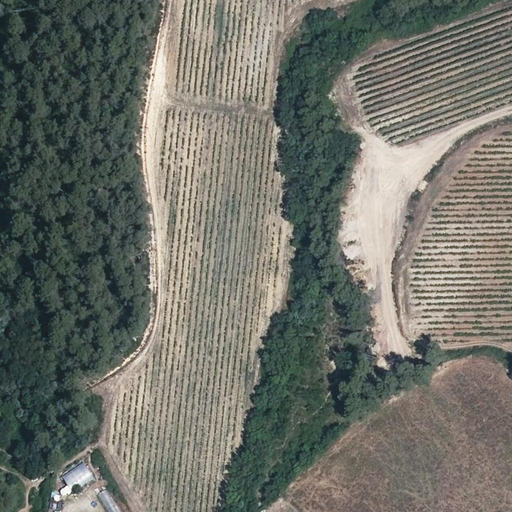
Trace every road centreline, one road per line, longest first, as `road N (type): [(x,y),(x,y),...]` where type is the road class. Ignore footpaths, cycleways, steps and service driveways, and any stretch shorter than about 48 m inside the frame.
road 1 (track): [(165,0),(142,137),(155,271),(150,329),(136,355),(83,394),(147,511)]
road 2 (track): [(224,511),(254,412),(256,354),(276,318),(293,253),(279,112),(283,43),(297,18),(344,0)]
